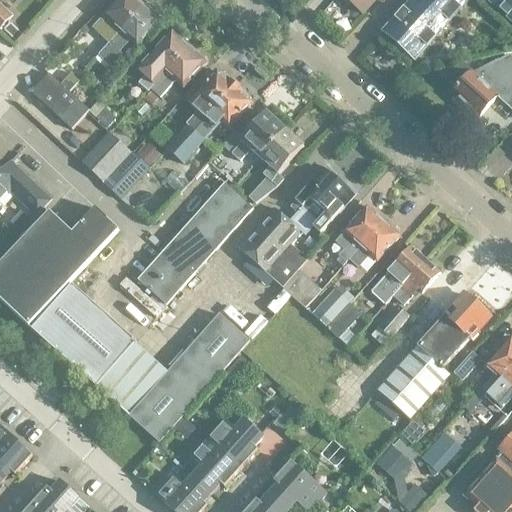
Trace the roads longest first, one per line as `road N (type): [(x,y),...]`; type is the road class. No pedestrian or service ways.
road 1 (residential): [(511,237),(243,0)]
road 2 (residential): [(0,93),(82,0)]
